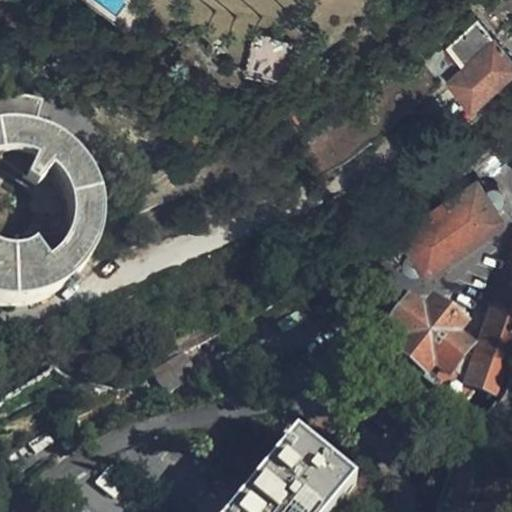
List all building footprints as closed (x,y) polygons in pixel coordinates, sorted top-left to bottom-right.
[(449,80),(474,107),(511,71),(511,60),(476,22),(447,50),(463,67),(449,80)] [(283,77),(290,43),(255,35),(247,69),(283,77)] [(200,116),(207,107),(199,101),(192,109),(200,116)] [(0,316),(7,316),(23,311),(37,305),(50,296),(61,284),(70,271),(77,257),(81,242),(82,225),(82,210),(77,194),(70,180),(61,167),(50,155),(37,147),(17,138),(25,111),(10,107),(0,105),(0,316)] [(430,271),(501,222),(493,210),(498,207),(501,205),(501,201),(499,196),(494,193),(489,193),(485,198),(476,186),(402,236),(402,239),(382,251),(396,271),(406,264),(407,269),(410,273),(417,273),(422,268),(423,270),(425,272),(428,272),(430,271)] [(311,280),(329,308),(372,279),(354,253),(311,280)] [(468,350),(454,337),(461,328),(431,304),(423,313),(409,301),(385,331),(387,334),(378,345),(392,356),(394,353),(422,376),(420,378),(458,408),(472,391),(496,398),(511,351),(511,256),(468,377),(455,366),(468,350)] [(325,336),(312,308),(220,350),(233,378),(325,336)] [(182,350),(151,371),(167,394),(198,373),(182,350)] [(298,442),(240,511),(334,511),(354,487),(298,442)] [(94,484),(114,500),(130,481),(110,465),(94,484)]
